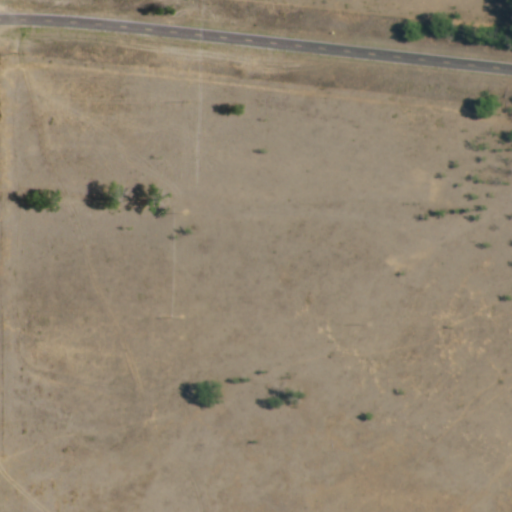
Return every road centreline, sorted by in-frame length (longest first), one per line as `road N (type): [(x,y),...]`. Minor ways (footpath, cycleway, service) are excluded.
road 1 (residential): [(19,23),(31,354),(46,380),(90,398),(132,400),(161,427),(174,475),(207,511)]
road 2 (secondary): [(0,22),(511,75)]
